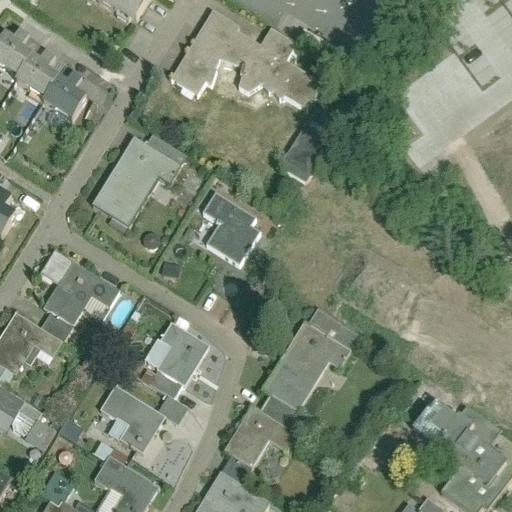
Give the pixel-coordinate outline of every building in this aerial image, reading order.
[(85,0),(137,29),(153,0),(85,0)] [(209,16),(169,88),(197,103),(218,66),(241,78),(233,93),(245,100),(261,92),(307,118),(323,89),(285,68),(295,51),(270,37),(261,53),(233,38),(237,31),(209,16)] [(4,43),(0,49),(0,70),(23,82),(19,90),(49,106),(45,114),(75,129),(90,107),(57,91),(62,83),(33,69),(36,62),(4,43)] [(312,118),(276,173),(303,191),(339,135),(312,118)] [(134,146),(95,211),(114,223),(130,233),(159,185),(170,191),(181,174),(134,146)] [(216,201),(204,219),(221,230),(208,251),(240,271),(260,240),(250,233),(255,227),(216,201)] [(0,238),(6,241),(21,219),(0,209),(0,238)] [(306,225),(281,262),(439,364),(463,326),(306,225)] [(124,297),(73,269),(38,330),(18,319),(0,351),(0,505),(0,506),(14,481),(0,472),(0,419),(35,439),(46,420),(9,399),(29,362),(51,374),(84,317),(106,329),(124,297)] [(128,431),(119,445),(108,465),(96,485),(113,495),(102,511),(146,511),(157,493),(135,481),(146,461),(165,427),(179,434),(191,413),(177,406),(209,352),(171,329),(160,347),(171,353),(149,389),(169,401),(159,418),(118,396),(106,418),(128,431)] [(232,465),(202,511),(269,511),(271,510),(244,493),(271,449),(289,460),(311,426),(298,419),(329,370),(339,376),(350,358),(305,329),(262,397),(273,404),(263,419),(254,413),(224,460),(232,465)] [(511,371),(481,351),(460,381),(511,416),(511,371)] [(442,498),(460,511),(492,511),(503,498),(490,487),(502,471),(464,442),(469,436),(433,408),(411,436),(461,474),(442,498)]
